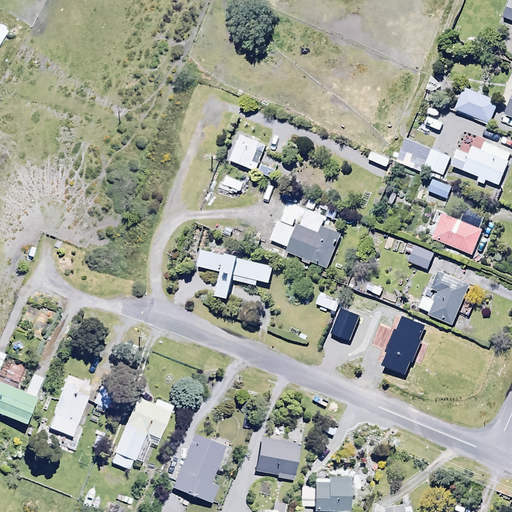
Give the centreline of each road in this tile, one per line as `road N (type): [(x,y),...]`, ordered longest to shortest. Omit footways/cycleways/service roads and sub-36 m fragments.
road 1 (residential): [(124,310),(497,458)]
road 2 (residential): [(214,91),(124,310)]
